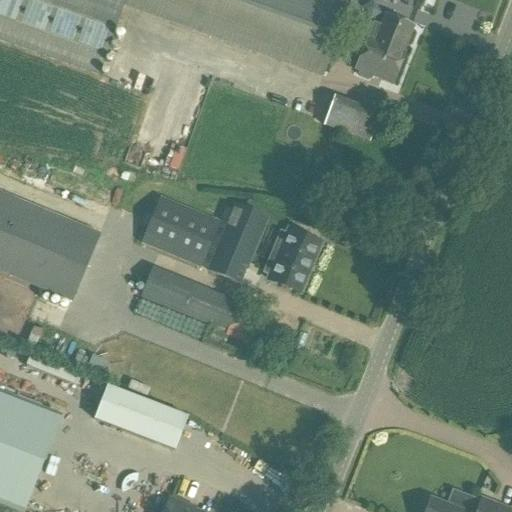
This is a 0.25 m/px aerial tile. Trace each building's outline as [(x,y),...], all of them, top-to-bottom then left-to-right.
[(0,0),(0,42),(100,77),(124,8),(323,77),(349,2),(344,0),(0,0)] [(373,25),(355,71),(361,73),(359,76),(361,79),(370,83),(373,82),(374,78),(393,85),(406,52),(404,51),(406,47),(410,49),(413,48),(417,38),(416,34),(412,32),(414,27),(385,16),(380,27),(373,25)] [(166,164),(200,77),(178,68),(144,156),(166,164)] [(330,105),(323,127),(369,145),(377,123),(330,105)] [(136,173),(132,192),(141,194),(145,175),(136,173)] [(102,231),(0,188),(0,269),(40,286),(74,300),(102,231)] [(200,269),(219,224),(159,199),(141,245),(200,269)] [(239,285),(267,219),(235,206),(207,272),(239,285)] [(287,232),(267,282),(299,294),(319,244),(287,232)] [(151,272),(140,300),(213,328),(227,334),(229,335),(228,338),(259,350),(268,326),(238,315),(241,307),(151,272)] [(213,328),(208,342),(222,347),(227,334),(213,328)] [(39,364),(31,377),(44,385),(52,371),(39,364)] [(110,387),(94,424),(172,454),(187,417),(110,387)] [(0,396),(0,502),(22,511),(57,419),(0,396)] [(156,453),(80,427),(71,454),(100,464),(103,455),(150,472),(156,453)] [(202,438),(217,448),(222,439),(207,430),(202,438)] [(431,500),(426,511),(511,511),(511,510),(482,499),(481,502),(453,492),(447,506),(431,500)] [(52,498),(49,506),(69,511),(71,504),(52,498)] [(193,511),(170,502),(165,511),(193,511)]
